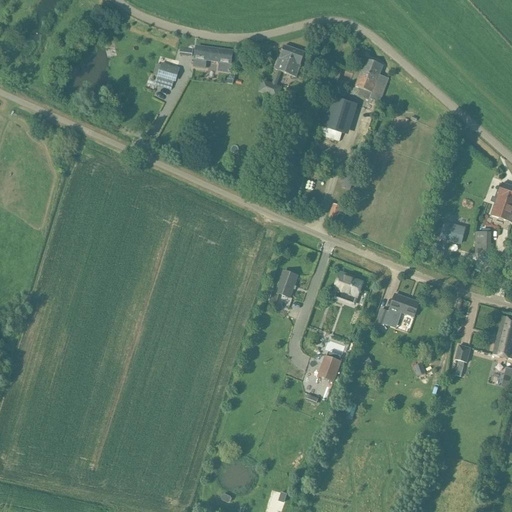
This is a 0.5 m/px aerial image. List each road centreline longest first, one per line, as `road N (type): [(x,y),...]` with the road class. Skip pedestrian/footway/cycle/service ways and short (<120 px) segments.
road 1 (unclassified): [(511,306),(331,242),(0,92)]
road 2 (unclassified): [(511,162),(354,25),(196,34),(116,0)]
